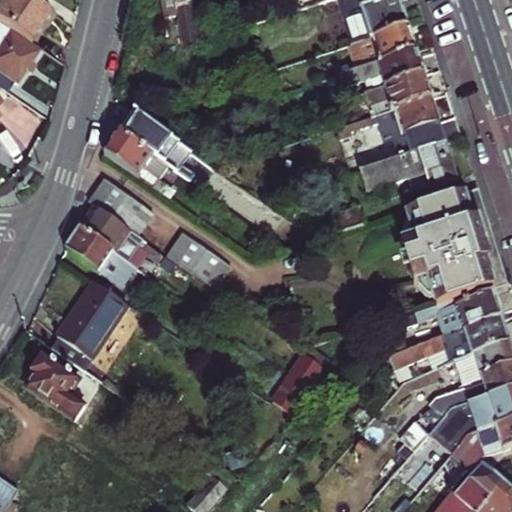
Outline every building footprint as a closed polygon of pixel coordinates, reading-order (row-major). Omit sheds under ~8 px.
[(0,20),(33,44),(52,16),(41,9),(28,0),(2,0),(0,3),(0,20)] [(28,0),(41,9),(47,0),(28,0)] [(145,0),(148,15),(177,10),(174,0),(145,0)] [(348,42),(393,27),(384,0),(321,0),(322,1),(324,0),(328,0),(332,10),(337,9),(348,42)] [(348,42),(337,9),(332,10),(331,11),(341,44),(348,42)] [(0,85),(4,89),(12,78),(14,80),(35,49),(0,25),(0,85)] [(402,53),(393,27),(348,42),(341,44),(335,46),(344,71),(402,53)] [(410,76),(402,53),(344,71),(347,82),(368,75),(372,89),(410,76)] [(352,106),(355,118),(417,98),(410,76),(372,89),(376,99),(352,106)] [(352,106),(376,99),(372,89),(348,96),(352,106)] [(370,143),(379,140),(385,159),(429,144),(431,144),(427,129),(417,98),(355,118),(322,128),(326,141),(336,138),(337,133),(364,124),(370,143)] [(176,152),(122,115),(114,127),(111,126),(105,134),(107,136),(156,169),(161,173),(176,152)] [(431,144),(445,139),(441,125),(427,129),(431,144)] [(146,183),(156,169),(107,136),(92,159),(156,203),(163,194),(146,183)] [(429,144),(385,159),(342,173),(349,194),(407,175),(411,188),(440,179),(429,144)] [(92,183),(76,207),(82,211),(124,240),(140,217),(92,183)] [(413,280),(421,307),(494,284),(463,190),(391,212),(400,240),(393,242),(406,282),(413,280)] [(346,207),(305,220),(310,238),(351,225),(346,207)] [(82,211),(68,231),(126,271),(135,259),(146,266),(150,260),(139,252),(140,251),(124,240),(82,211)] [(111,293),(126,271),(68,231),(53,253),(111,293)] [(169,237),(152,259),(202,293),(218,272),(169,237)] [(503,313),(494,284),(421,307),(349,329),(351,336),(362,333),(369,354),(375,352),(391,347),(386,329),(401,324),(400,322),(421,315),(428,336),(503,313)] [(116,312),(83,289),(61,318),(96,342),(116,312)] [(511,337),(503,313),(428,336),(391,347),(375,352),(371,355),(375,367),(409,356),(413,368),(440,359),(495,342),(511,337)] [(44,341),(79,366),(96,342),(61,318),(44,341)] [(79,366),(44,341),(40,350),(74,373),(79,366)] [(446,381),(501,363),(495,342),(440,359),(446,381)] [(74,373),(40,350),(32,360),(71,387),(62,400),(64,402),(62,405),(74,414),(93,387),(74,373)] [(62,400),(71,387),(32,360),(21,377),(25,380),(17,391),(67,425),(74,414),(62,405),(64,402),(62,400)] [(307,373),(290,361),(278,378),(301,394),(311,383),(304,378),(307,373)] [(435,411),(437,411),(509,387),(501,363),(446,381),(450,392),(423,400),(415,409),(428,420),(435,411)] [(301,394),(278,378),(258,407),(275,419),(292,395),(297,399),(301,394)] [(511,391),(511,392),(509,387),(437,411),(440,417),(446,415),(452,431),(439,435),(427,449),(436,457),(452,438),(511,417),(511,391)] [(511,417),(452,438),(436,457),(444,464),(456,450),(465,459),(511,442),(511,417)] [(458,511),(485,480),(467,465),(442,494),(438,491),(419,511),(458,511)] [(511,467),(502,480),(511,487),(511,467)] [(498,511),(509,500),(485,480),(458,511),(498,511)] [(0,509),(10,495),(0,489),(0,509)]
